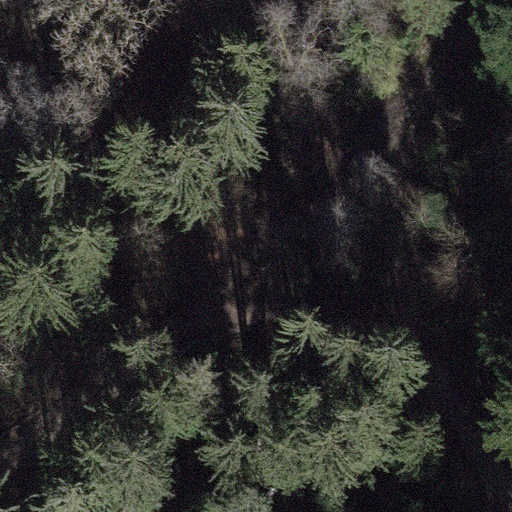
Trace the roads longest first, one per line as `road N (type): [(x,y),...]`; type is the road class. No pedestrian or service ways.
road 1 (track): [(0,471),(373,196),(423,82),(511,0)]
road 2 (track): [(373,196),(406,311),(511,480)]
